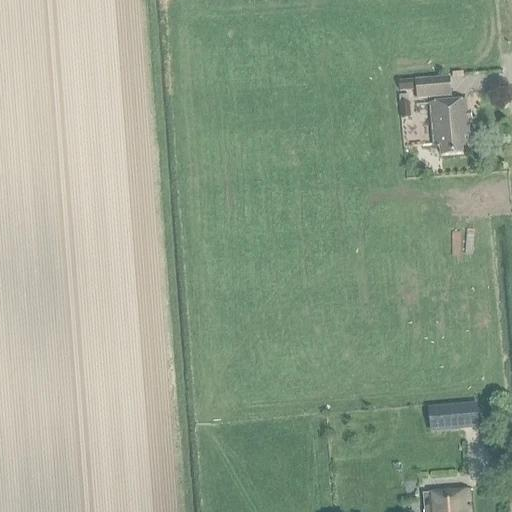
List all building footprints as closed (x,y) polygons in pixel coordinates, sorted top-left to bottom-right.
[(451,97),(449,79),(415,82),(417,100),(451,97)] [(398,83),(399,93),(413,92),(413,82),(398,83)] [(399,96),(400,104),(408,104),(408,95),(399,96)] [(463,138),(468,138),(465,102),(430,105),(433,148),(439,147),(440,157),(465,155),(463,138)] [(408,104),(400,104),(401,120),(410,119),(408,104)] [(478,430),(476,405),(427,409),(429,435),(478,430)] [(472,511),(471,492),(422,496),(423,511),(472,511)]
